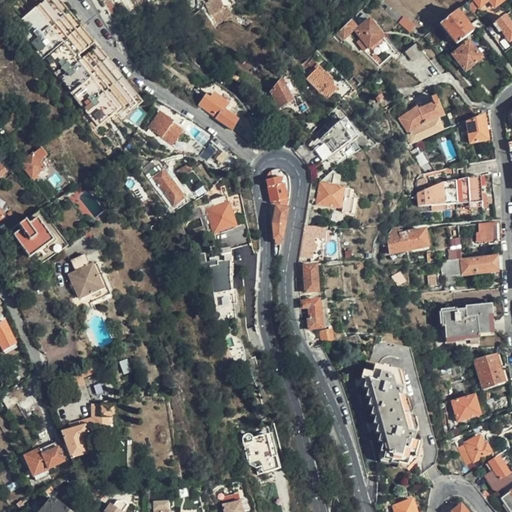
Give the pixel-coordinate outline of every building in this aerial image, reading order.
[(90,48),(51,0),(48,0),(39,7),(27,16),(15,25),(26,38),(28,37),(88,112),(86,113),(97,126),(130,99),(111,76),(114,73),(94,46),(90,48)] [(15,0),(27,16),(39,7),(32,0),(15,0)] [(222,8),(219,0),(204,0),(210,14),(222,8)] [(398,23),(401,18),(388,6),(384,10),(398,23)] [(476,28),(478,27),(470,17),(464,21),(456,10),(439,23),(456,43),(476,28)] [(355,30),(363,39),(368,46),(382,36),(363,12),(355,18),(361,25),(355,30)] [(511,24),(505,15),(492,24),(499,32),(502,29),(509,40),(511,38),(511,24)] [(411,28),(401,18),(398,23),(407,32),(411,28)] [(481,23),(482,24),(485,28),(487,28),(491,24),(487,19),(481,23)] [(349,20),(335,35),(340,40),(355,26),(349,20)] [(368,46),(363,39),(357,43),(363,50),(368,46)] [(480,57),(468,42),(453,53),(465,69),(480,57)] [(409,60),(421,52),(414,44),(403,52),(409,60)] [(331,80),(316,64),(302,77),(317,93),(331,80)] [(291,99),(279,77),(268,91),(276,106),(291,99)] [(139,92),(130,81),(122,86),(131,97),(139,92)] [(397,99),(388,87),(377,94),(385,106),(397,99)] [(469,94),(476,101),(483,97),(477,89),(469,94)] [(204,96),(198,104),(216,117),(216,119),(230,129),(236,120),(232,117),(228,114),(233,108),(212,93),(208,99),(204,96)] [(423,123),(448,112),(442,100),(425,108),(424,105),(403,113),(411,131),(424,126),(423,123)] [(174,120),(180,112),(166,103),(149,126),(173,144),(184,128),(174,120)] [(236,111),(233,108),(228,114),(232,117),(236,111)] [(454,114),(452,111),(448,112),(423,123),(424,126),(411,131),(409,132),(412,141),(455,123),(451,114),(454,114)] [(493,139),(488,113),(466,122),(470,142),(493,139)] [(316,144),(325,157),(353,138),(343,120),(330,130),(316,144)] [(200,149),(202,147),(185,132),(182,137),(199,151),(200,149)] [(235,158),(237,156),(231,151),(214,136),(202,147),(200,149),(199,151),(194,156),(202,155),(211,159),(217,168),(223,162),(225,163),(237,164),(239,162),(235,158)] [(449,158),(457,155),(452,139),(444,142),(449,158)] [(433,163),(423,141),(414,145),(424,167),(433,163)] [(298,154),(309,171),(325,157),(316,144),(311,148),(307,144),(298,154)] [(46,155),(40,148),(20,163),(31,177),(43,168),(39,161),(46,155)] [(48,156),(42,159),(47,169),(53,166),(48,156)] [(173,170),(166,159),(161,161),(157,163),(159,168),(167,175),(173,170)] [(187,202),(167,175),(159,168),(148,176),(171,207),(174,205),(176,209),(179,206),(180,207),(187,202)] [(268,179),(266,179),(267,186),(266,187),(269,203),(285,205),(287,198),(283,182),(282,182),(280,176),(277,176),(276,174),(275,175),(268,176),(268,179)] [(494,206),(493,182),(489,174),(447,180),(417,189),(420,212),(457,209),(481,207),(494,206)] [(348,214),(350,204),(340,202),(342,187),(319,183),(317,203),(339,207),(339,213),(348,214)] [(207,209),(213,231),(220,229),(221,232),(233,228),(232,225),(234,225),(227,203),(225,195),(210,199),(213,207),(207,209)] [(273,243),(280,244),(286,209),(275,207),(273,214),(270,214),(273,243)] [(29,224),(26,221),(19,226),(21,229),(13,235),(29,257),(54,240),(38,218),(29,224)] [(501,237),(501,222),(478,223),(478,232),(476,233),(476,242),(496,240),(496,237),(501,237)] [(303,226),(298,258),(309,259),(310,251),(313,252),(314,244),(311,244),(312,239),(321,239),(322,228),(303,226)] [(401,237),(399,228),(392,229),(387,236),(390,252),(428,246),(426,233),(425,228),(404,232),(405,236),(401,237)] [(230,290),(229,261),(217,262),(217,260),(205,262),(204,252),(194,254),(205,320),(217,318),(219,316),(219,315),(218,312),(216,310),(214,294),(230,290)] [(502,270),(501,256),(440,261),(441,270),(453,270),(454,274),(462,274),(464,276),(470,275),(471,272),(490,271),(492,273),(497,273),(497,270),(502,270)] [(75,274),(88,268),(84,258),(70,264),(75,274)] [(95,265),(90,268),(100,291),(79,300),(84,309),(109,297),(95,265)] [(317,291),(315,266),(303,267),(303,275),(304,280),(304,292),(317,291)] [(100,291),(90,268),(88,268),(75,274),(69,277),(79,300),(100,291)] [(329,325),(326,299),(318,300),(321,326),(329,325)] [(321,326),(318,300),(301,302),(302,308),(309,307),(310,319),(308,319),(309,329),(321,327),(321,326)] [(465,309),(465,306),(465,300),(455,300),(455,307),(456,310),(465,309)] [(491,304),(465,306),(465,309),(456,310),(455,307),(441,308),(441,326),(446,326),(447,339),(483,336),(483,334),(493,334),(491,304)] [(0,344),(2,350),(16,343),(5,322),(0,324),(0,344)] [(321,330),(322,343),(331,341),(330,329),(321,330)] [(346,349),(357,344),(360,342),(356,335),(341,338),(346,349)] [(504,383),(495,354),(474,359),(484,390),(487,388),(504,383)] [(400,372),(374,365),(372,365),(371,373),(362,371),(360,379),(364,380),(362,388),(367,389),(365,397),(369,398),(367,406),(371,407),(369,415),(374,417),(372,424),(376,425),(374,432),(379,434),(377,441),(382,443),(380,451),(384,452),(382,459),(389,461),(389,463),(396,465),(397,463),(413,467),(419,444),(400,372)] [(88,370),(79,374),(81,379),(90,375),(88,370)] [(81,379),(79,374),(60,381),(64,391),(82,384),(81,379)] [(108,393),(100,374),(84,380),(93,402),(108,402),(108,393)] [(458,381),(462,395),(468,393),(464,380),(458,381)] [(510,407),(508,395),(492,399),(496,413),(510,407)] [(479,414),(475,396),(453,402),(458,420),(479,414)] [(71,429),(61,432),(71,458),(86,453),(83,441),(105,434),(105,437),(109,438),(111,438),(108,406),(93,406),(93,419),(81,423),(82,427),(71,429)] [(266,469),(284,465),(278,440),(276,441),(274,430),(257,434),(256,432),(254,430),(251,430),(248,431),(247,433),(247,435),(253,459),(260,464),(264,463),(266,469)] [(469,452),(473,461),(491,452),(486,442),(484,443),(480,435),(466,442),(470,451),(469,452)] [(109,438),(110,475),(134,475),(133,438),(111,438),(109,438)] [(452,450),(464,475),(477,467),(473,461),(469,452),(470,451),(466,442),(452,450)] [(34,476),(65,461),(58,447),(38,456),(36,451),(24,456),(34,476)] [(484,475),(495,492),(511,481),(511,473),(511,471),(509,473),(501,461),(499,457),(489,462),(493,469),(484,475)] [(511,511),(511,489),(501,498),(511,511)] [(66,511),(49,497),(37,511),(66,511)] [(246,511),(244,498),(226,502),(228,511),(246,511)] [(125,511),(130,505),(124,501),(119,500),(116,503),(113,501),(105,511),(125,511)] [(389,506),(387,500),(377,504),(379,510),(389,506)] [(415,511),(412,500),(393,505),(394,511),(415,511)] [(173,511),(173,502),(157,501),(157,511),(173,511)]
